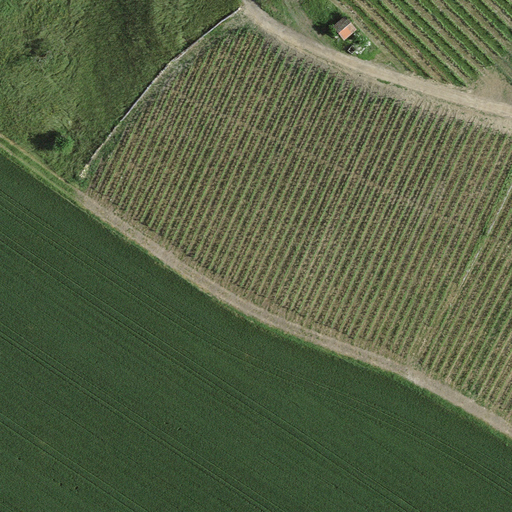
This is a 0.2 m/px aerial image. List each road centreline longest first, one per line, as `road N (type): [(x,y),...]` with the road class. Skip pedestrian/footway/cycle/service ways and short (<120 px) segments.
road 1 (track): [(0,138),(227,298),(455,398),(511,433)]
road 2 (track): [(511,113),(317,49),(274,28),(244,0)]
